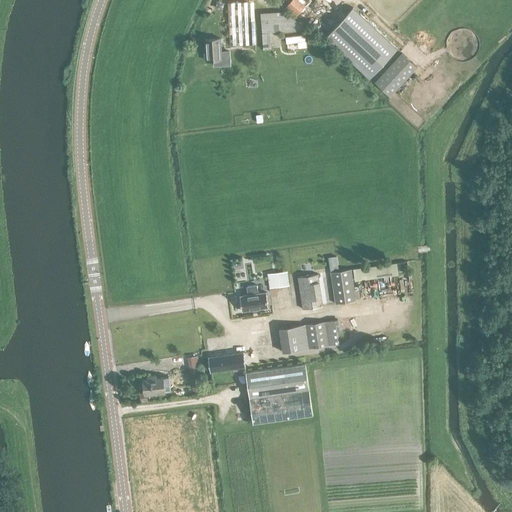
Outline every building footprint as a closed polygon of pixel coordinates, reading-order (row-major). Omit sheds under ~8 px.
[(297,15),(304,6),(297,0),(291,0),(287,6),(297,15)] [(230,44),(256,43),(254,1),(228,2),(230,44)] [(397,47),(353,7),(326,36),(370,77),(397,47)] [(260,12),(262,32),(263,49),(271,48),(270,32),(306,30),(306,29),(285,10),(260,12)] [(206,60),(222,59),(221,38),(204,39),(206,60)] [(375,83),(391,97),(417,69),(402,55),(375,83)] [(254,123),(263,122),(262,114),(253,116),(254,123)] [(355,280),(398,274),(397,263),(353,268),(355,280)] [(288,269),(268,271),(269,285),(289,284),(288,269)] [(335,303),(356,300),(352,269),(330,272),(335,303)] [(319,273),(298,276),(302,308),(323,305),(319,273)] [(248,294),(240,295),(242,310),(268,306),(266,292),(258,293),(257,284),(246,286),(248,294)] [(326,321),(306,324),(279,327),(282,351),(309,348),(338,343),(337,331),(343,331),(342,318),(326,321)] [(210,357),(211,370),(244,365),(242,352),(210,357)] [(254,423),(312,414),(305,363),(246,371),(254,423)] [(165,390),(170,389),(169,376),(163,377),(163,376),(143,379),(145,394),(165,391),(165,390)]
